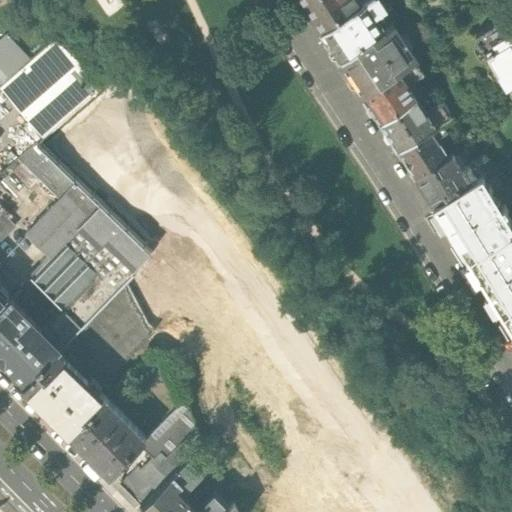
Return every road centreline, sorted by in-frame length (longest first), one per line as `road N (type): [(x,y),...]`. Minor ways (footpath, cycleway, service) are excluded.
road 1 (residential): [(271,0),(511,377)]
road 2 (primary): [(104,511),(0,405)]
